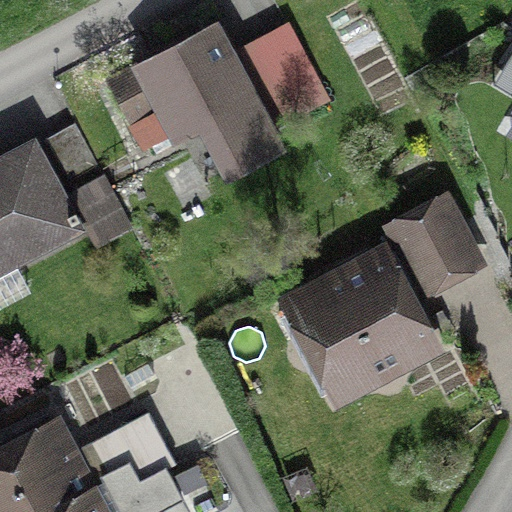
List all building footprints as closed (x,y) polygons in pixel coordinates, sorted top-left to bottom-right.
[(231,32),(152,68),(154,72),(179,127),(184,138),(264,102),(242,54),(231,32)] [(284,34),(242,54),(264,102),(272,120),(314,100),(284,34)] [(144,143),(179,127),(154,72),(119,89),(144,143)] [(38,144),(0,163),(0,270),(81,229),(66,199),(38,144)] [(94,185),(66,199),(81,229),(109,215),(94,185)] [(401,234),(431,293),(472,273),(442,213),(401,234)] [(423,347),(380,264),(286,311),(329,395),(423,347)] [(144,412),(93,441),(111,472),(131,461),(140,478),(164,465),(172,461),(144,412)] [(55,426),(0,453),(0,511),(65,511),(92,499),(55,426)] [(155,511),(181,498),(164,465),(140,478),(131,461),(111,472),(101,477),(119,511),(155,511)] [(98,511),(92,499),(65,511),(98,511)]
